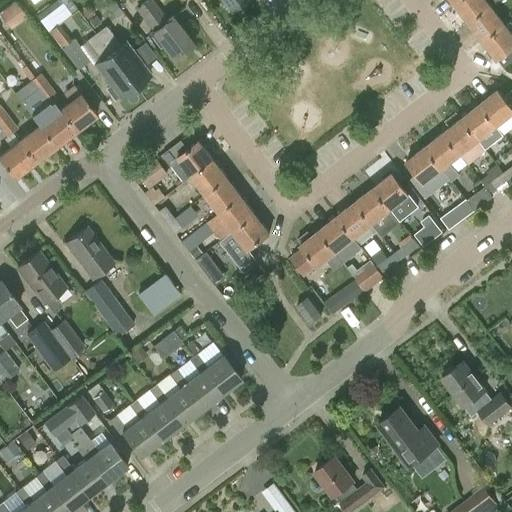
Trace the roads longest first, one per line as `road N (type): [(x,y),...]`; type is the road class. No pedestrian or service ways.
road 1 (residential): [(195,85),(293,209),(465,70),(411,0)]
road 2 (residential): [(292,407),(106,169)]
road 3 (residential): [(292,407),(389,332),(415,297),(509,221)]
road 4 (residential): [(154,511),(292,407)]
road 5 (residential): [(195,85),(309,0)]
road 6 (residential): [(106,169),(82,166),(0,228)]
road 7 (residential): [(195,85),(111,147),(106,169)]
